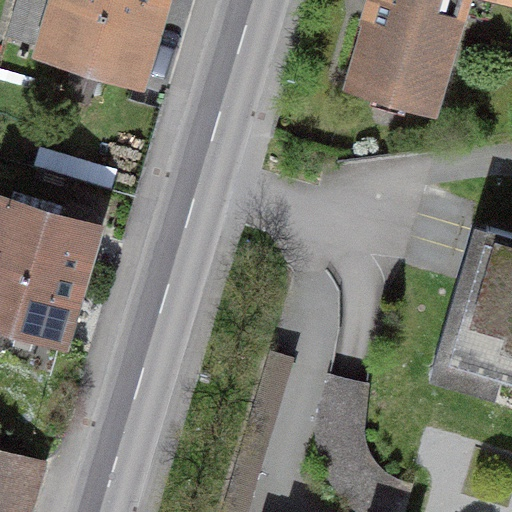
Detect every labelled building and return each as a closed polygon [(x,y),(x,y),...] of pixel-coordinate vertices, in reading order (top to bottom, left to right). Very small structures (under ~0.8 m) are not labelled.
[(53,0),(39,49),(135,77),(158,0),(53,0)] [(459,0),(371,0),(369,8),(364,24),(367,25),(350,84),(427,107),(445,48),(451,50),(458,24),(453,22),(459,0)] [(0,320),(59,338),(91,230),(0,203),(0,320)] [(511,237),(483,229),(447,349),(501,365),(497,379),(511,383),(511,237)] [(0,455),(0,511),(18,511),(32,465),(0,455)]
